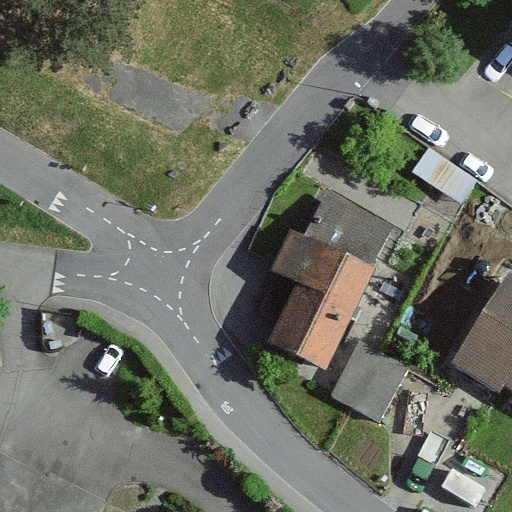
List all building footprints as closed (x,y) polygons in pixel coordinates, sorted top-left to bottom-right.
[(478,184),(430,153),(414,178),(462,209),(478,184)] [(273,357),(332,384),(379,281),(375,279),(393,240),(325,209),(306,251),(294,246),(275,286),(301,298),(273,357)] [(511,401),(511,285),(456,372),(509,406),(511,401)] [(407,373),(360,348),(331,400),(379,425),(407,373)] [(102,511),(105,506),(48,477),(45,484),(0,460),(0,511),(102,511)]
